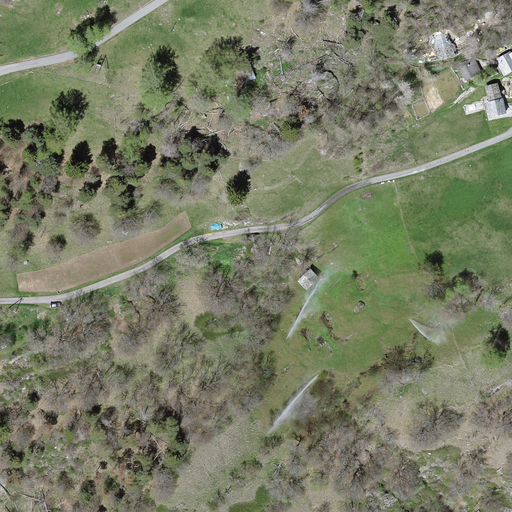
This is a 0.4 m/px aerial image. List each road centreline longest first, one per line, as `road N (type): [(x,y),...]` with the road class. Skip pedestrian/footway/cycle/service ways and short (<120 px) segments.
road 1 (track): [(511,133),(354,185),(296,224),(194,240),(75,293),(0,301)]
road 2 (unclassified): [(0,71),(72,54),(160,0)]
